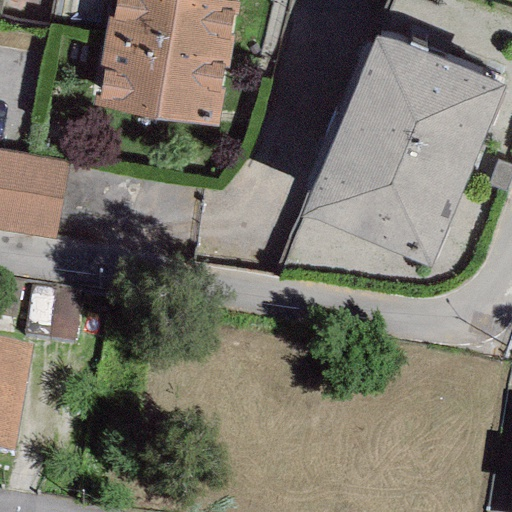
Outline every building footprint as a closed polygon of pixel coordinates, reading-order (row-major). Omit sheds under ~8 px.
[(206,106),(224,0),(120,0),(105,89),(206,106)] [(425,235),(494,72),(382,27),(315,191),(425,235)] [(0,217),(55,227),(68,161),(0,149),(0,217)] [(74,343),(81,294),(32,286),(25,334),(74,343)] [(0,450),(8,452),(24,360),(0,355),(0,450)]
